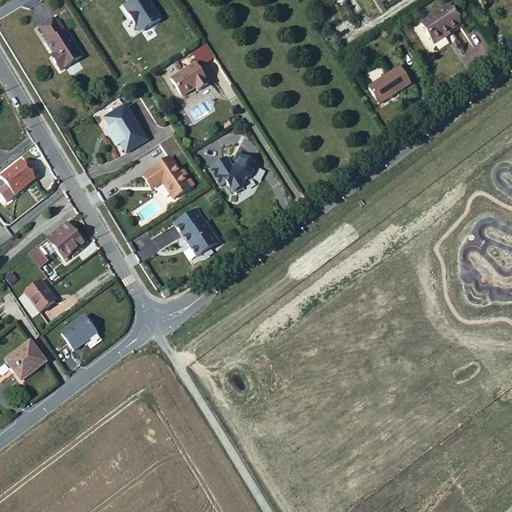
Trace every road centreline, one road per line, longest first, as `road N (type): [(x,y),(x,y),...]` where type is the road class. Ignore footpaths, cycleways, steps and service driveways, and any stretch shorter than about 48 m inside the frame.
road 1 (residential): [(511,67),(150,323)]
road 2 (residential): [(0,68),(150,323)]
road 3 (track): [(150,323),(268,511)]
road 4 (residential): [(150,323),(0,437)]
